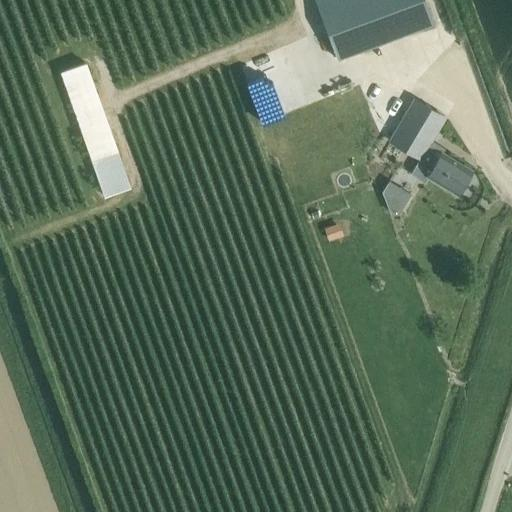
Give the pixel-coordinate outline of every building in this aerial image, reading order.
[(434,22),(425,0),(314,0),(338,60),(434,22)] [(60,71),(61,75),(70,99),(75,114),(66,117),(73,136),(81,132),(104,198),(131,187),(86,62),(60,71)] [(427,137),(440,116),(409,96),(385,134),(421,158),(416,167),(457,194),(464,184),(468,183),(472,178),(471,174),(473,171),(441,150),(443,147),(427,137)] [(389,181),(382,192),(390,213),(399,213),(405,203),(411,194),(391,182),(389,181)] [(339,223),(324,228),(329,240),(343,235),(339,223)]
